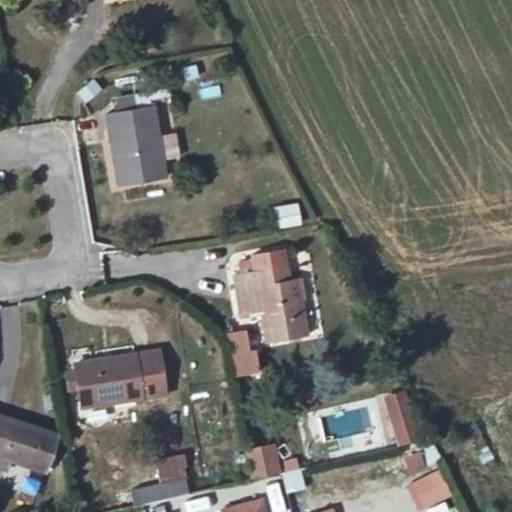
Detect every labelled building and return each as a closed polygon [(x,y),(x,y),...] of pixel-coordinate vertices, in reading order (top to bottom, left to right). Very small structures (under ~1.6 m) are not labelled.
[(93,80),(75,92),(83,104),(101,91),(93,80)] [(118,185),(165,178),(153,106),(106,114),(118,185)] [(277,228),(302,225),(299,203),(275,206),(277,228)] [(289,304),(286,279),(284,266),(232,278),(237,312),(257,306),(264,340),(307,331),(302,301),(289,304)] [(298,278),(286,279),(289,304),(302,301),(298,278)] [(233,377),(257,374),(252,329),(227,332),(233,377)] [(158,351),(75,364),(82,407),(164,394),(158,351)] [(407,397),(378,404),(390,448),(418,441),(407,397)] [(308,464),(329,458),(318,415),(296,421),(308,464)] [(0,416),(0,469),(4,457),(45,471),(57,436),(0,416)] [(244,451),(253,482),(282,473),(273,442),(244,451)] [(402,457),(410,475),(426,469),(418,451),(402,457)] [(184,455),(157,460),(162,488),(187,482),(184,466),(186,466),(184,455)] [(296,458),(279,463),(289,493),(305,488),(296,458)] [(404,482),(418,511),(452,495),(438,466),(404,482)] [(265,511),(263,502),(226,510),(226,511),(265,511)]
